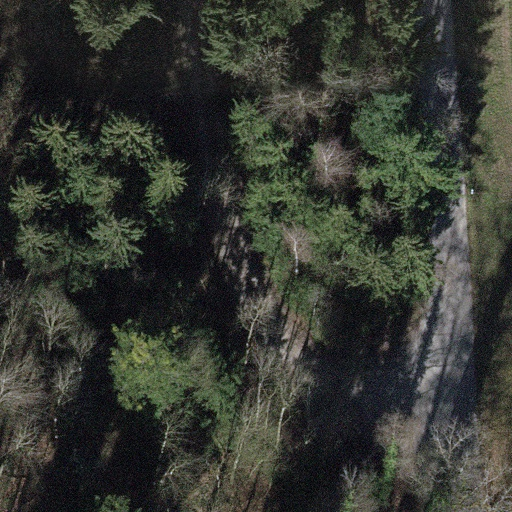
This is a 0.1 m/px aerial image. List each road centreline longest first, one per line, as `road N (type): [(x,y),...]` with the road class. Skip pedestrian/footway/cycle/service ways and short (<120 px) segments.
road 1 (track): [(459,406),(366,407),(268,339),(211,155),(193,0)]
road 2 (unclassified): [(469,511),(445,0)]
